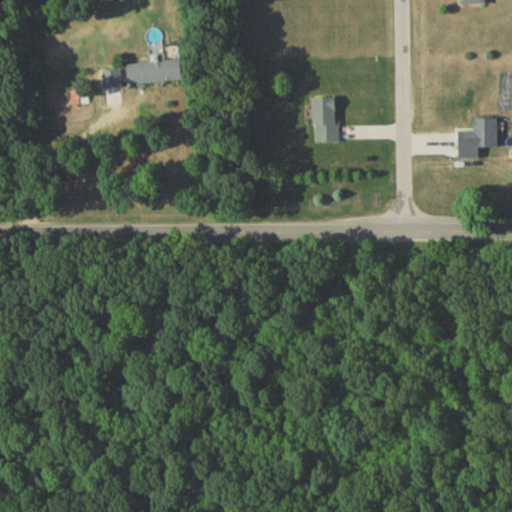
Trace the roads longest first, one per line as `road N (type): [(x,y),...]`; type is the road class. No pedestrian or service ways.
road 1 (residential): [(511,230),(0,234)]
road 2 (residential): [(403,231),(399,0)]
